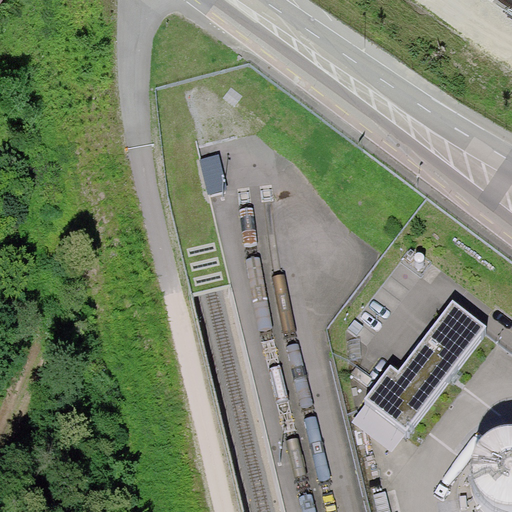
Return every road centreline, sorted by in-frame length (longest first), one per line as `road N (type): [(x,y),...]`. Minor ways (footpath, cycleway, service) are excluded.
road 1 (primary): [(206,0),(511,232)]
road 2 (primary): [(511,160),(267,0)]
